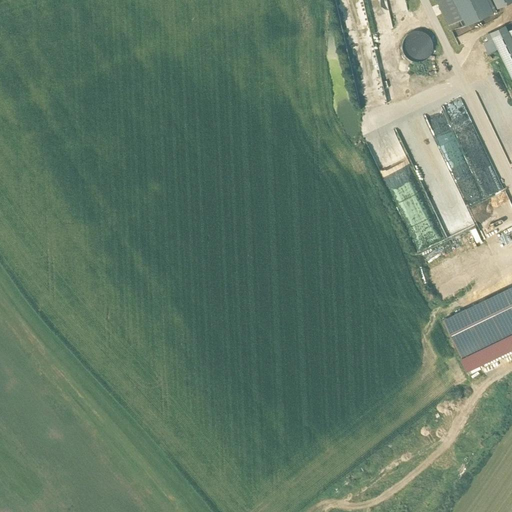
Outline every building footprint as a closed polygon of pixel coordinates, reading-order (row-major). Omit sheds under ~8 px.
[(386,0),(367,0),(375,33),(393,29),(386,0)] [(407,10),(405,0),(386,0),(393,29),(407,10)] [(455,0),(437,0),(448,22),(463,16),(455,0)] [(455,0),(463,16),(466,22),(494,9),(493,7),(489,0),(455,0)] [(456,41),(469,38),(467,25),(453,28),(456,41)] [(420,31),(417,30),(415,31),(412,31),(411,32),(409,33),(407,34),(406,36),(404,38),(403,40),(403,42),(402,44),(402,46),(402,47),(402,49),(403,51),(404,53),(405,54),(406,56),(408,58),(409,59),(411,60),(413,61),(416,61),(418,61),(422,61),(424,60),(426,59),(428,57),(429,56),(431,54),(432,51),(432,50),(433,48),(433,46),(433,44),(432,42),(432,40),(431,38),(430,36),(429,35),(428,34),(426,33),(425,32),(424,32),(422,31),(420,31)] [(511,40),(507,31),(495,37),(499,46),(511,73),(511,40)] [(495,37),(486,41),(490,50),(499,46),(495,37)] [(469,123),(462,101),(446,106),(453,128),(469,123)] [(383,114),(377,116),(380,124),(386,121),(383,114)] [(440,187),(439,168),(433,169),(432,162),(422,163),(422,169),(416,169),(416,181),(420,181),(421,188),(440,187)] [(481,268),(468,236),(456,241),(469,272),(481,268)] [(511,287),(447,318),(464,354),(511,331),(511,287)]
